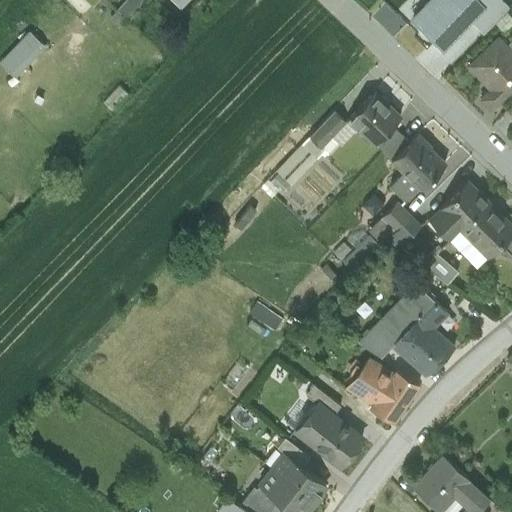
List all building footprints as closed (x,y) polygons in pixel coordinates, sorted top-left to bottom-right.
[(185,0),(123,0),(116,9),(127,20),(146,0),(174,0),(180,6),(185,0)] [(425,0),(408,18),(442,50),(471,20),(485,5),(479,0),(425,0)] [(503,0),(479,0),(485,5),(471,20),(483,32),(509,5),(503,0)] [(116,10),(108,17),(118,26),(125,20),(116,10)] [(504,31),(511,23),(511,16),(507,11),(495,22),(504,31)] [(29,28),(0,58),(0,61),(15,76),(46,43),(29,28)] [(499,36),(468,66),(478,77),(481,74),(492,85),(495,82),(505,94),(511,87),(511,48),(507,44),(499,36)] [(495,82),(492,85),(479,97),(490,108),(505,94),(495,82)] [(119,84),(102,101),(111,109),(128,92),(119,84)] [(375,88),(346,119),(355,127),(373,144),(375,142),(392,124),(402,113),(375,88)] [(331,134),(346,119),(334,107),(308,135),(320,146),(331,134)] [(340,143),(355,127),(346,119),(331,134),(340,143)] [(383,149),(400,131),(392,124),(375,142),(383,149)] [(356,128),(331,152),(346,169),(372,145),(356,128)] [(383,149),(391,157),(408,139),(400,131),(383,149)] [(389,159),(401,170),(418,186),(420,188),(447,159),(416,131),(408,139),(391,157),(389,159)] [(301,143),(316,156),(323,149),(320,146),(308,135),(301,143)] [(277,171),(290,183),(316,156),(301,143),(276,169),(277,171)] [(418,186),(401,170),(389,184),(405,199),(418,186)] [(277,171),(269,179),(278,188),(282,192),(290,183),(277,171)] [(278,188),(269,179),(267,178),(261,185),(271,195),(278,188)] [(429,217),(449,237),(460,226),(487,199),(466,179),(439,206),(440,206),(429,217)] [(499,241),(511,227),(511,223),(487,199),(460,226),(487,253),(499,241)] [(395,229),(410,214),(396,200),(381,215),(395,229)] [(387,237),(399,245),(420,223),(410,214),(395,229),(387,237)] [(395,229),(381,215),(367,228),(381,242),(387,237),(395,229)] [(460,226),(449,237),(448,238),(475,264),(487,253),(460,226)] [(511,227),(499,241),(511,253),(511,227)] [(369,233),(342,259),(348,265),(375,240),(369,233)] [(343,240),(333,250),(340,258),(351,248),(343,240)] [(434,273),(447,283),(457,271),(436,252),(424,265),(434,273)] [(434,273),(424,265),(418,260),(409,271),(426,284),(434,273)] [(320,266),(335,283),(340,278),(325,262),(320,266)] [(421,314),(434,326),(448,311),(413,284),(358,340),(381,355),(392,345),(421,314)] [(244,308),(274,329),(282,317),(256,299),(252,305),(248,302),(244,308)] [(392,345),(429,373),(457,345),(434,326),(421,314),(392,345)] [(300,350),(313,330),(300,321),(287,341),(300,350)] [(371,402),(393,371),(368,356),(345,385),(371,402)] [(369,405),(393,419),(419,382),(395,368),(393,371),(371,402),(369,405)] [(317,401),(333,414),(340,404),(313,383),(305,393),(316,402),(317,401)] [(300,432),(340,464),(362,436),(333,414),(317,401),(316,402),(307,413),(308,423),(300,432)] [(308,423),(307,413),(295,428),(300,432),(308,423)] [(284,451),(302,465),(310,455),(284,435),(276,446),(284,451)] [(271,467),(316,502),(324,491),(321,489),(326,483),(302,465),(284,451),(271,467)] [(473,511),(474,511),(488,498),(441,453),(410,485),(436,510),(439,506),(453,492),(462,501),(473,511)] [(307,511),(316,502),(271,467),(259,484),(277,498),(295,511),(302,511),(305,510),(307,511)] [(274,502),(277,498),(259,484),(256,487),(274,502)] [(251,511),(266,511),(274,502),(256,487),(253,486),(239,504),(246,508),(251,511)] [(439,506),(445,511),(451,511),(457,507),(462,501),(453,492),(439,506)] [(224,511),(243,511),(246,508),(239,504),(225,495),(217,507),(224,511)] [(462,501),(457,507),(462,511),(472,511),(473,511),(462,501)]
